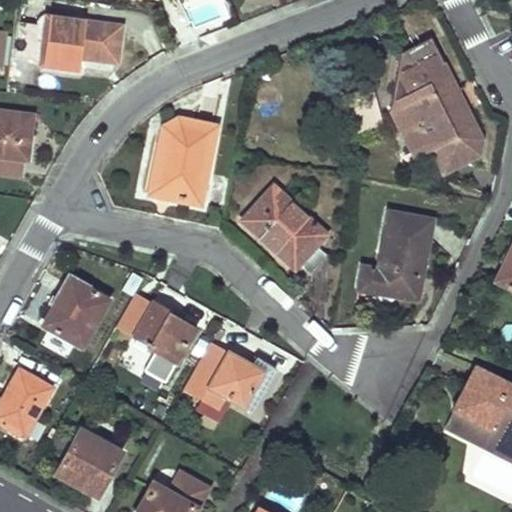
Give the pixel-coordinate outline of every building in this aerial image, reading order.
[(120,26),(46,18),(41,65),(75,70),(77,54),(84,55),(84,58),(116,61),(120,26)] [(37,25),(19,23),(15,57),(33,59),(37,25)] [(481,139),(429,39),(399,53),(388,108),(401,134),(417,126),(430,150),(442,173),(477,156),(481,139)] [(31,115),(0,111),(0,171),(21,173),(22,159),(31,160),(33,137),(29,137),(31,115)] [(152,183),(177,188),(175,198),(198,203),(214,127),(176,120),(162,127),(152,183)] [(417,126),(401,134),(414,158),(430,150),(417,126)] [(175,198),(177,188),(151,184),(149,194),(175,198)] [(314,244),(323,234),(271,187),(241,221),(293,267),(296,264),(308,274),(325,255),(314,244)] [(375,267),(360,264),(355,289),(398,297),(399,289),(413,292),(416,277),(419,278),(430,220),(386,211),(375,267)] [(511,245),(495,282),(511,290),(511,245)] [(419,278),(416,277),(413,292),(399,289),(398,297),(416,300),(419,278)] [(105,300),(68,279),(42,325),(80,346),(105,300)] [(166,311),(168,309),(152,300),(131,337),(146,346),(145,349),(173,365),(194,327),(166,311)] [(241,360),(242,358),(227,350),(226,352),(208,341),(181,390),(200,401),(207,388),(224,398),(250,412),(274,369),(253,357),(248,365),(241,360)] [(0,396),(0,398),(3,401),(0,405),(0,425),(22,438),(50,388),(17,368),(0,396)] [(454,409),(490,428),(487,434),(511,447),(511,389),(474,370),(454,409)] [(224,398),(207,388),(200,401),(217,410),(224,398)] [(490,428),(454,409),(444,427),(511,461),(511,447),(487,434),(490,428)] [(120,452),(79,430),(54,474),(95,497),(120,452)] [(167,492),(151,483),(135,511),(192,511),(206,488),(178,472),(167,492)]
